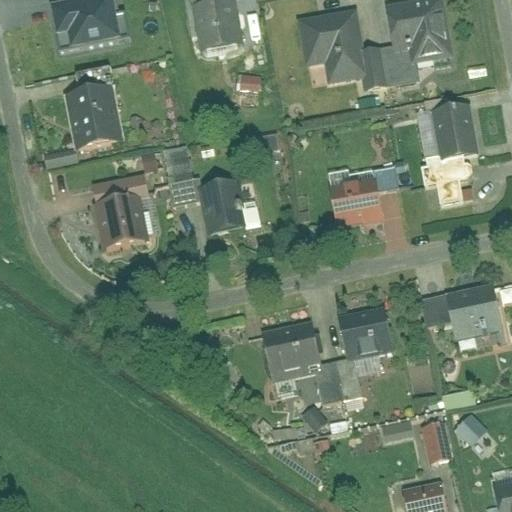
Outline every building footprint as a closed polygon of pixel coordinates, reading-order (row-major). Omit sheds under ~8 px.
[(113,4),(53,15),(59,46),(71,44),(73,56),(121,47),(113,4)] [(444,5),(381,17),(398,98),(422,93),(418,73),(456,65),(444,5)] [(228,7),(192,13),(201,61),(236,55),(228,7)] [(382,53),(365,56),(358,18),(297,30),(306,77),(324,74),(328,94),(363,88),(366,106),(391,101),(382,53)] [(237,98),(259,100),(261,84),(239,82),(237,98)] [(63,94),(75,160),(118,153),(106,87),(63,94)] [(477,162),(467,114),(434,120),(436,128),(441,158),(422,161),(432,213),(463,207),(455,166),(477,162)] [(278,142),(249,144),(250,160),(279,158),(278,142)] [(169,213),(194,212),(191,155),(166,156),(169,213)] [(45,177),(76,171),(73,157),(42,164),(45,177)] [(211,244),(244,239),(237,190),(204,195),(211,244)] [(334,200),(341,235),(380,228),(374,193),(334,200)] [(102,261),(136,255),(128,206),(94,211),(102,261)] [(146,234),(155,231),(148,208),(139,210),(146,234)] [(493,293),(444,304),(453,344),(502,333),(493,293)] [(386,319),(340,329),(349,370),(337,373),(347,418),(364,414),(354,369),(396,360),(386,319)] [(342,410),(334,373),(322,376),(313,330),(260,341),(271,395),(316,386),(322,414),(342,410)] [(486,442),(470,426),(457,438),(473,455),(486,442)] [(381,434),(384,450),(413,445),(410,429),(381,434)] [(440,433),(423,437),(431,475),(449,471),(440,433)] [(511,511),(511,496),(497,499),(499,511),(511,511)] [(442,511),(440,501),(402,509),(402,511),(442,511)]
